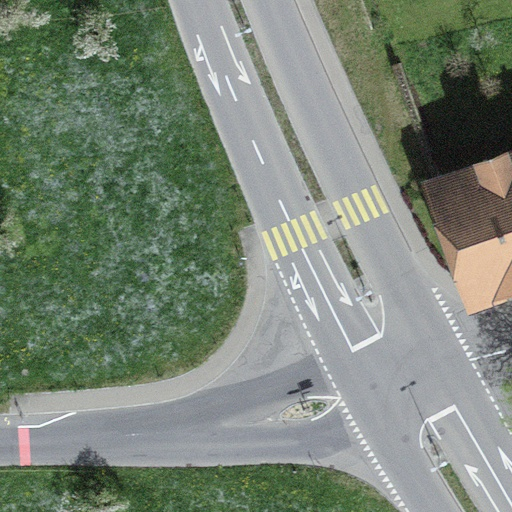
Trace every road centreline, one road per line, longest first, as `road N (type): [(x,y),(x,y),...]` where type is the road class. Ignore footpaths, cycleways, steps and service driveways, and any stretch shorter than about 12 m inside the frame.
road 1 (secondary): [(234,0),(408,379)]
road 2 (unclassified): [(408,379),(233,428),(0,438)]
road 3 (secondary): [(408,379),(490,511)]
